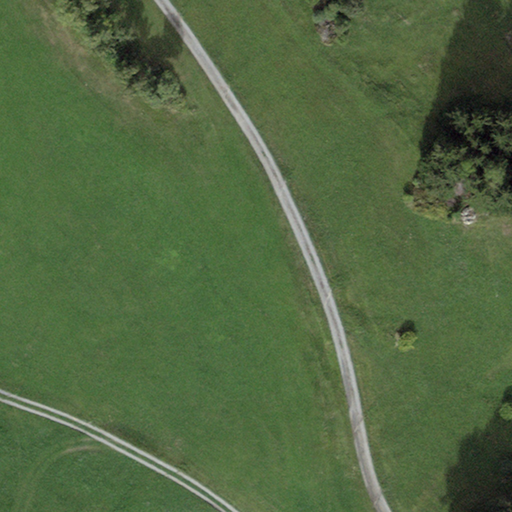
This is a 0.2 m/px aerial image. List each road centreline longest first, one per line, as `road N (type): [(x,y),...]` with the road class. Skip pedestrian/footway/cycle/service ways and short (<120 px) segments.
road 1 (track): [(159,0),(269,162),(328,300),(371,487),(385,511)]
road 2 (track): [(221,511),(183,483),(0,395)]
